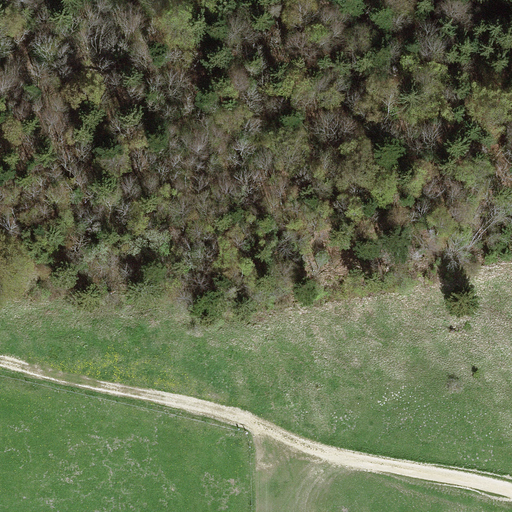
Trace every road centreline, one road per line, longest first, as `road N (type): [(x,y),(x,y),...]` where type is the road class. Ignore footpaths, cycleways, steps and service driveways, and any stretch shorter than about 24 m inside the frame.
road 1 (track): [(511,491),(366,461),(253,423)]
road 2 (track): [(253,423),(0,360)]
